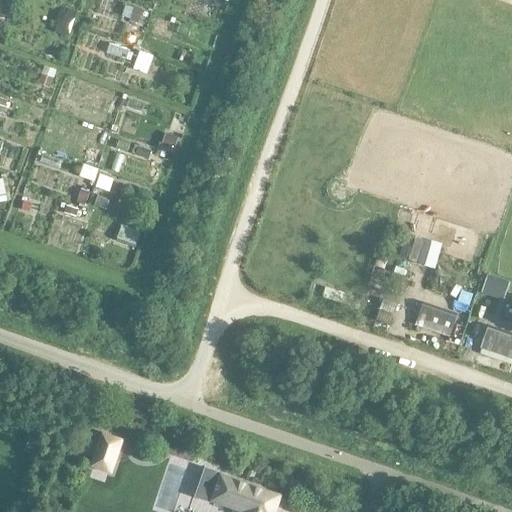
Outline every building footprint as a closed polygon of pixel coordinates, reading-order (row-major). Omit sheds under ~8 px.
[(457,318),(422,306),(415,327),(449,338),(457,318)] [(511,337),(487,329),(480,350),(481,350),(480,354),(511,365),(511,337)] [(32,432),(26,450),(37,454),(43,436),(32,432)] [(103,436),(92,467),(109,473),(120,443),(103,436)] [(207,471),(198,497),(241,511),(274,511),(280,497),(207,471)]
